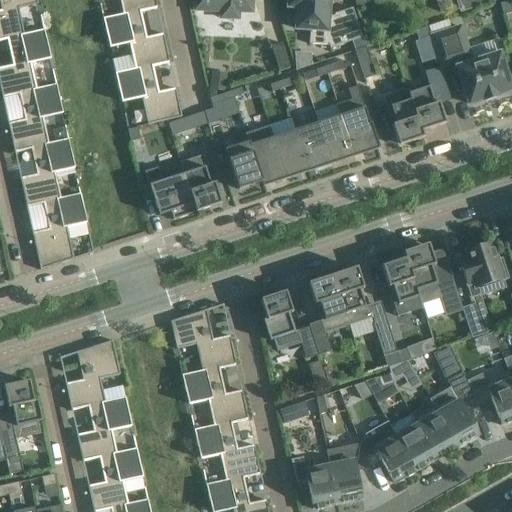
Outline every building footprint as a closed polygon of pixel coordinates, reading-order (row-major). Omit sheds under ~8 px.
[(0,0),(4,11),(0,11),(0,41),(44,31),(21,36),(15,10),(38,5),(36,0),(0,0)] [(122,0),(126,15),(103,20),(103,21),(157,9),(155,0),(122,0)] [(251,0),(193,0),(194,11),(220,12),(219,19),(237,20),(238,13),(251,13),(251,0)] [(328,47),(329,49),(352,42),(361,39),(361,38),(352,9),(334,15),(334,17),(327,16),(328,0),(288,0),(288,8),(297,9),(296,30),(310,31),(311,31),(310,45),(328,46),(328,47)] [(459,0),(463,11),(498,0),(459,0)] [(511,12),(511,10),(509,1),(499,4),(502,16),(511,12)] [(157,9),(103,21),(107,37),(109,49),(132,44),(138,69),(115,74),(115,75),(169,63),(163,35),(162,35),(143,39),(137,14),(156,9),(156,10),(157,9)] [(428,34),(426,28),(415,32),(418,42),(429,38),(428,34)] [(428,34),(429,38),(440,70),(441,69),(440,68),(456,62),(458,68),(456,69),(468,105),(482,100),(483,102),(497,98),(496,96),(510,91),(498,55),(472,64),(460,28),(430,37),(429,34),(428,34)] [(44,31),(0,41),(0,42),(10,40),(16,66),(0,69),(0,90),(2,98),(56,86),(33,91),(28,65),(50,60),(48,48),(45,36),(44,31)] [(361,39),(352,42),(354,51),(365,48),(369,47),(365,37),(361,38),(361,39)] [(281,44),(271,47),(279,72),(290,69),(281,44)] [(370,63),(365,48),(354,51),(354,52),(359,67),(363,80),(375,76),(370,63)] [(334,64),(324,68),(327,74),(336,71),(350,67),(349,64),(344,61),(334,64)] [(169,63),(115,75),(119,91),(121,103),(144,98),(150,125),(181,118),(175,90),(174,90),(155,94),(149,68),(168,64),(169,64),(169,63)] [(315,71),(317,77),(327,74),(324,68),(315,71)] [(209,90),(225,92),(226,80),(210,79),(209,90)] [(288,79),(279,82),(281,89),(290,86),(288,79)] [(279,82),(269,86),(271,92),(281,89),(279,82)] [(56,86),(2,98),(2,99),(3,99),(22,95),(28,121),(9,125),(8,125),(14,153),(68,141),(68,140),(45,145),(40,119),(62,114),(60,103),(56,86)] [(354,157),(354,158),(379,150),(370,124),(369,124),(364,109),(357,87),(348,90),(351,101),(337,106),(340,116),(347,137),(354,157)] [(407,89),(406,89),(423,139),(421,133),(445,125),(438,104),(434,105),(428,88),(408,94),(407,89)] [(243,95),(241,89),(231,92),(232,94),(233,98),(243,95)] [(398,147),(423,139),(406,89),(382,98),(386,110),(390,109),(395,125),(391,126),(398,147)] [(231,92),(222,95),(224,101),(233,98),(232,94),(231,92)] [(194,116),(198,128),(207,124),(203,112),(194,116)] [(317,124),(331,166),(354,158),(354,157),(347,137),(340,116),(317,124)] [(295,131),(308,173),(331,166),(317,124),(295,131)] [(261,184),(263,188),(286,180),(272,139),(268,128),(246,135),(248,143),(261,184)] [(57,130),(53,136),(55,143),(66,140),(63,129),(57,130)] [(140,140),(138,129),(127,131),(130,143),(140,140)] [(272,139),(286,180),(308,173),(295,131),(272,139)] [(68,141),(14,153),(14,154),(15,154),(34,150),(40,175),(21,180),(21,179),(20,180),(26,207),(80,196),(80,195),(57,200),(52,174),(74,169),(72,157),(68,141)] [(238,191),(261,184),(248,143),(224,151),(238,191)] [(180,164),(196,213),(221,205),(214,185),(210,186),(205,170),(209,168),(204,156),(180,164)] [(173,221),(196,213),(180,164),(179,164),(180,165),(158,172),(157,169),(144,173),(149,187),(159,217),(170,213),(173,221)] [(80,196),(26,207),(26,208),(26,209),(27,209),(46,204),(52,230),(33,234),(32,234),(40,271),(71,261),(64,229),(86,224),(84,212),(80,196)] [(496,259),(490,243),(484,245),(482,241),(468,246),(470,250),(466,251),(468,259),(458,262),(466,286),(467,285),(471,297),(479,295),(479,296),(504,288),(501,281),(507,279),(500,257),(496,259)] [(403,253),(421,309),(422,309),(420,305),(439,299),(445,318),(462,313),(458,301),(449,273),(434,277),(431,268),(434,266),(427,245),(403,253)] [(397,317),(421,309),(403,253),(402,254),(404,260),(381,268),(388,289),(392,287),(397,305),(394,306),(397,317)] [(332,277),(348,326),(372,319),(368,306),(364,307),(359,291),(363,290),(356,269),(332,277)] [(308,326),(308,327),(318,356),(330,352),(324,334),(348,326),(332,277),(307,285),(314,306),(318,304),(323,320),(308,326)] [(318,356),(308,327),(294,332),(288,315),(292,314),(285,293),(260,301),(266,321),(262,322),(269,342),(273,341),(276,352),(299,345),(305,361),(318,356)] [(485,333),(476,306),(463,310),(472,338),(485,333)] [(181,377),(234,365),(228,337),(227,338),(208,342),(201,313),(170,323),(176,350),(198,345),(204,371),(181,376),(181,377)] [(386,320),(373,324),(383,357),(396,353),(394,346),(386,320)] [(71,411),(125,399),(102,404),(97,381),(120,376),(112,342),(79,353),(85,381),(66,385),(65,385),(71,411)] [(409,361),(405,349),(396,353),(400,364),(409,361)] [(408,362),(396,365),(403,378),(414,372),(408,362)] [(235,367),(234,365),(181,377),(185,394),(188,405),(210,400),(216,426),(193,431),(193,432),(247,420),(241,392),(240,392),(221,397),(215,371),(234,367),(235,367)] [(481,375),(466,382),(477,405),(490,399),(501,427),(511,422),(511,386),(506,372),(483,381),(481,375)] [(324,376),(329,387),(338,384),(333,373),(324,376)] [(390,374),(378,378),(381,388),(393,384),(390,374)] [(450,389),(429,401),(431,403),(456,448),(478,436),(464,412),(477,405),(466,382),(463,375),(448,384),(450,389)] [(12,412),(0,414),(0,435),(2,443),(3,447),(16,444),(15,440),(40,435),(38,423),(41,422),(37,401),(33,402),(29,382),(3,388),(7,409),(11,408),(12,412)] [(364,383),(353,387),(362,402),(372,396),(364,383)] [(323,396),(315,399),(319,415),(327,414),(323,396)] [(125,399),(71,411),(71,412),(72,412),(91,408),(96,432),(77,436),(76,436),(82,462),(136,450),(113,455),(108,432),(131,427),(128,416),(125,399)] [(431,403),(410,416),(435,460),(436,460),(456,448),(431,403)] [(290,408),(284,409),(290,427),(296,425),(290,408)] [(410,416),(389,427),(415,472),(417,470),(418,472),(424,468),(423,467),(435,460),(410,416)] [(247,420),(193,432),(197,448),(200,460),(222,455),(228,481),(259,474),(253,447),(252,447),(233,451),(227,425),(246,421),(247,421),(247,420)] [(412,473),(415,472),(387,424),(366,436),(368,440),(359,444),(368,468),(381,462),(393,484),(406,477),(407,478),(413,475),(412,473)] [(16,444),(3,447),(6,462),(9,476),(22,473),(16,444)] [(359,444),(326,451),(329,467),(337,505),(361,500),(356,473),(368,468),(359,444)] [(136,450),(82,462),(82,463),(83,463),(102,459),(107,483),(88,488),(88,487),(87,488),(92,511),(99,511),(147,501),(124,506),(119,483),(142,479),(140,467),(136,450)] [(323,508),(337,505),(329,467),(305,472),(302,458),(290,461),(295,485),(307,483),(312,510),(316,509),(316,511),(323,510),(323,508)] [(228,481),(205,486),(209,503),(211,511),(224,511),(235,510),(234,511),(267,511),(266,501),(265,501),(265,502),(246,506),(240,480),(259,476),(260,476),(259,474),(228,481)] [(55,485),(53,476),(41,478),(44,488),(55,485)] [(18,483),(6,486),(8,496),(20,493),(18,483)] [(0,497),(8,496),(6,486),(0,487),(0,497)] [(147,501),(99,511),(103,511),(113,510),(113,511),(149,511),(147,501)]
